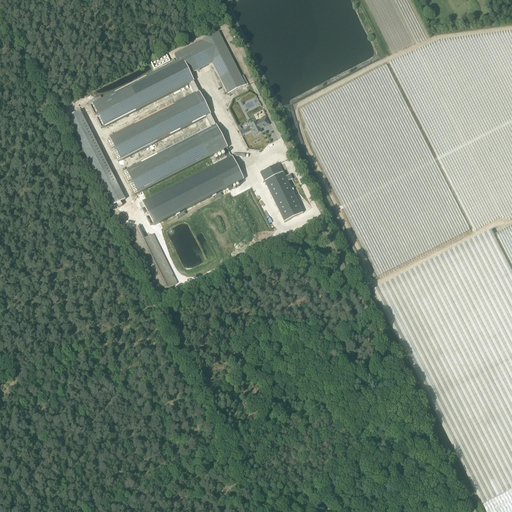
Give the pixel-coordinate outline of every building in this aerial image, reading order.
[(247,86),(220,32),(176,54),(180,61),(92,104),(103,126),(187,85),(193,96),(109,138),(120,159),(204,118),(209,129),(125,171),(136,193),(226,148),(215,126),(213,127),(208,116),(210,115),(199,93),(197,94),(191,82),(193,82),(190,75),(214,63),(229,95),(247,86)] [(79,111),(65,118),(109,206),(123,199),(79,111)] [(269,125),(265,119),(257,123),(247,127),(250,133),(251,132),(254,136),(262,132),(260,130),(269,125)] [(232,156),(143,202),(154,225),(155,226),(196,205),(244,180),(232,156)] [(280,169),(262,178),(285,223),(303,214),(280,169)] [(157,294),(177,284),(153,234),(145,239),(138,228),(127,233),(157,294)] [(482,505),(483,505),(486,511),(511,511),(511,271),(491,230),(373,290),(482,505)]
